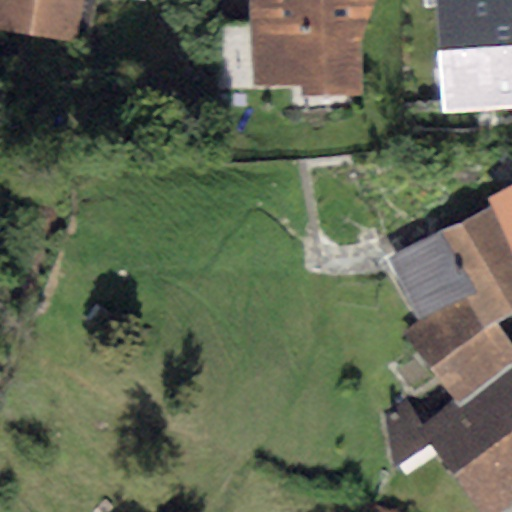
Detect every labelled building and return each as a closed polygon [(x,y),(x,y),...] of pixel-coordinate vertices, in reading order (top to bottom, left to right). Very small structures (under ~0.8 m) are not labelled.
[(81,0),(0,0),(0,31),(73,44),(81,0)] [(247,0),(249,24),(252,80),(253,87),(302,84),(303,96),(363,93),(360,42),(374,0),(247,0)] [(511,0),(426,0),(440,117),(511,114),(511,0)] [(252,80),(249,24),(207,25),(208,81),(252,80)] [(511,185),(485,199),(511,248),(511,185)] [(511,261),(484,211),(386,261),(419,323),(475,292),(495,321),(511,309),(511,261)] [(419,323),(402,333),(451,397),(511,351),(511,346),(495,321),(475,292),(419,323)] [(432,444),(454,475),(511,430),(511,359),(420,428),(432,444)] [(432,444),(420,428),(405,403),(379,413),(392,468),(432,444)] [(511,430),(454,475),(484,511),(499,511),(511,503),(511,430)]
